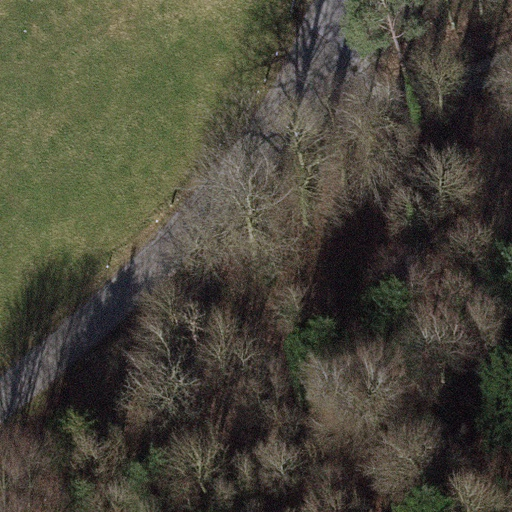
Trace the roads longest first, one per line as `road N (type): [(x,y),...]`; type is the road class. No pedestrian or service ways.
road 1 (unclassified): [(0,411),(177,256),(289,119),(353,0)]
road 2 (track): [(511,59),(289,119)]
